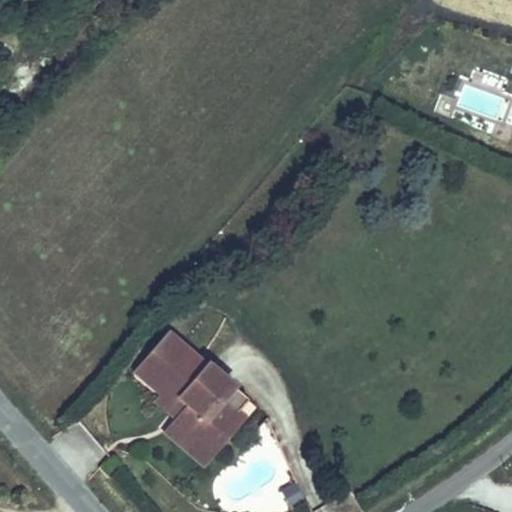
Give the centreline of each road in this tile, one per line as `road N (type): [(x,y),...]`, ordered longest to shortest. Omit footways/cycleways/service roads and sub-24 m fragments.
road 1 (unclassified): [(390,511),(511,429)]
road 2 (unclassified): [(0,415),(95,511)]
